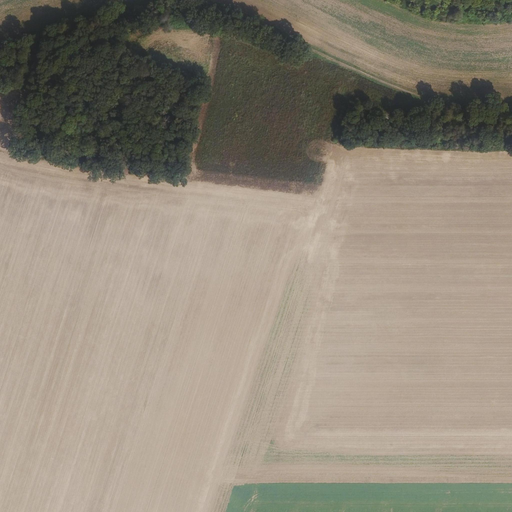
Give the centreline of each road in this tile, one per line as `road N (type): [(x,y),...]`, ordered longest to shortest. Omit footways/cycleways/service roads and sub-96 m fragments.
road 1 (track): [(211,0),(412,92),(511,96)]
road 2 (track): [(0,49),(24,32),(189,0)]
